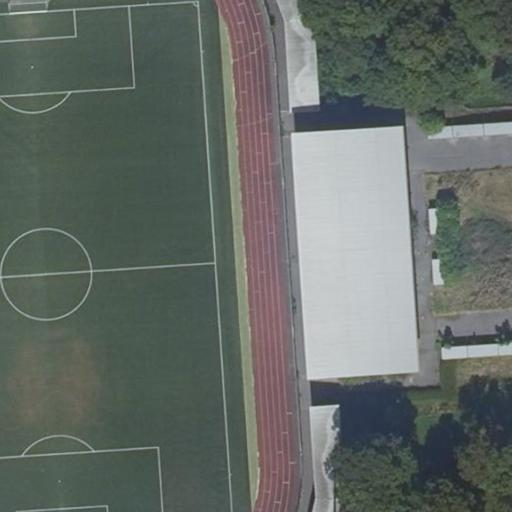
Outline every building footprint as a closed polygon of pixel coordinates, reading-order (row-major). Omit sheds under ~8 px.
[(280,0),(288,22),(293,113),(321,111),(317,17),(311,0),(280,0)] [(511,122),(431,127),(431,139),(502,134),(511,133),(511,122)] [(417,372),(400,126),(316,132),(331,378),(417,372)] [(445,208),(433,208),(434,234),(446,233),(445,208)] [(450,284),(448,258),(436,259),(438,285),(450,284)] [(511,342),(446,347),(446,359),(511,354),(511,342)] [(347,511),(350,498),(344,405),(315,406),(320,495),(316,511),(347,511)]
